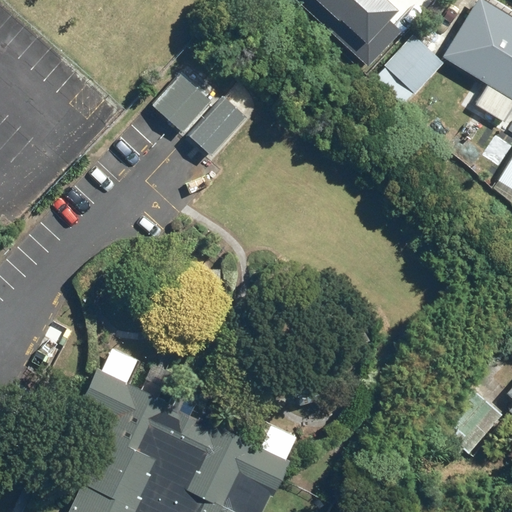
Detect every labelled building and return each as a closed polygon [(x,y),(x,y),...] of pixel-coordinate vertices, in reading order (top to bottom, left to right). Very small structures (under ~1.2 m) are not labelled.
[(368,56),(394,30),(363,0),(318,0),(315,3),(368,56)] [(511,21),(478,0),(471,0),(435,56),(511,105),(511,104),(511,21)] [(409,93),(437,63),(406,34),(378,65),(409,93)] [(177,75),(148,108),(179,136),(208,103),(177,75)] [(239,119),(218,100),(182,139),(204,159),(239,119)] [(511,149),(494,183),(511,193),(511,149)] [(511,400),(511,380),(502,392),(511,400)] [(254,511),(278,463),(120,387),(60,511),(254,511)] [(455,462),(492,412),(464,391),(426,441),(455,462)] [(44,511),(47,508),(26,498),(18,511),(44,511)]
